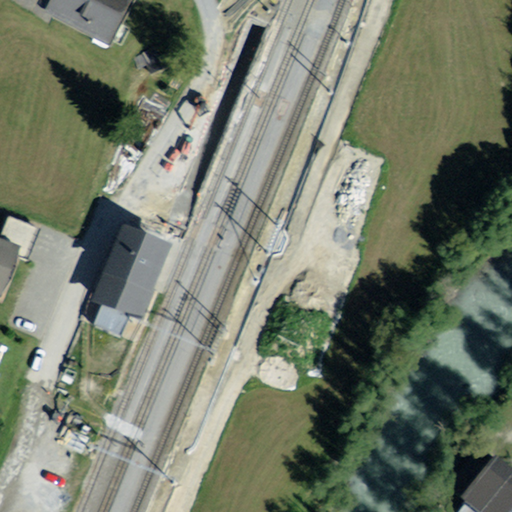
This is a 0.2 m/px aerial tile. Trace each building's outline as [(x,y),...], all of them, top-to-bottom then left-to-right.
[(131,0),(59,0),(52,14),(111,42),(131,0)] [(170,213),(191,221),(242,99),(221,91),(170,213)] [(192,303),(213,312),(296,108),(275,99),(192,303)] [(165,251),(125,235),(109,275),(98,301),(103,303),(94,325),(123,337),(132,314),(139,317),(149,292),(161,261),(165,251)] [(0,283),(11,255),(0,250),(0,283)] [(509,511),(511,508),(511,469),(500,460),(469,500),(483,511),(509,511)]
